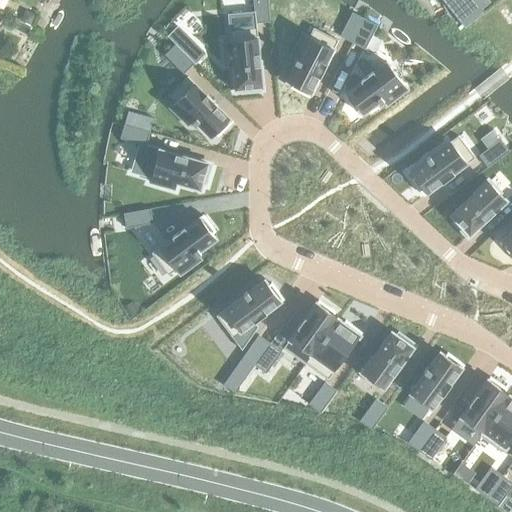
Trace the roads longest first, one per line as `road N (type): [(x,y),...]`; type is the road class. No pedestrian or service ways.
road 1 (residential): [(511,362),(466,330),(271,249),(258,223),(255,175),(264,140),(282,128),(304,128),(445,254),(511,289)]
road 2 (tertiary): [(319,511),(0,430)]
